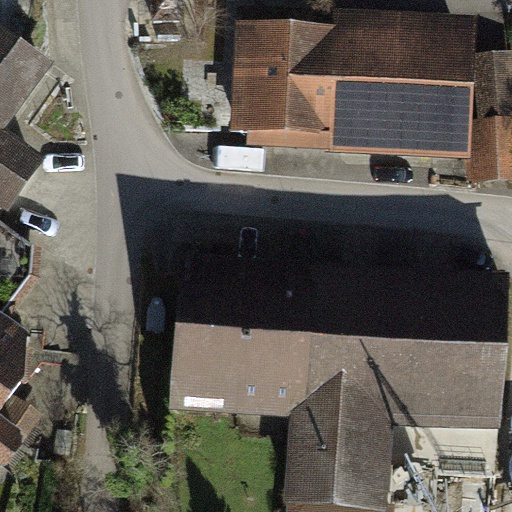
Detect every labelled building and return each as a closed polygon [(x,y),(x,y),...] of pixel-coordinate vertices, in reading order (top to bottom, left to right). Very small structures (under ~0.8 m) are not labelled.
[(183,0),(150,0),(153,30),(185,28),(183,0)] [(330,31),(238,25),(231,135),(248,136),(247,150),(469,164),(478,17),(332,8),(330,31)] [(56,69),(0,28),(0,205),(12,214),(49,162),(9,134),(56,69)] [(511,181),(511,54),(476,57),(480,121),(473,122),(476,184),(511,181)] [(511,278),(301,266),(187,259),(177,414),(296,422),(290,511),(386,511),(392,424),(505,430),(511,312),(511,278)] [(0,312),(0,466),(17,461),(41,430),(40,414),(19,396),(30,385),(29,335),(0,312)]
